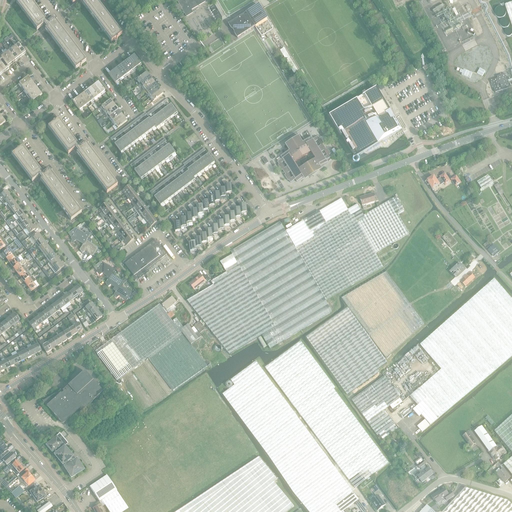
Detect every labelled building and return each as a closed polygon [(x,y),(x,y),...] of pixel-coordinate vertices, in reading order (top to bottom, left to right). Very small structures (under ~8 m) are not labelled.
[(47,23),(42,16),(29,0),(20,0),(16,4),(36,31),(44,25),(46,28),(45,29),(75,69),(80,66),(80,67),(81,66),(81,65),(86,62),(55,22),(56,21),(54,17),(47,23)] [(69,0),(73,4),(77,0),(81,0),(82,2),(81,2),(111,42),(116,39),(116,40),(117,39),(117,38),(122,35),(95,0),(69,0)] [(176,0),(182,9),(186,16),(193,13),(191,10),(205,2),(203,0),(176,0)] [(246,13),(229,24),(237,38),(255,27),(262,37),(264,35),(270,32),(273,29),(267,20),(268,19),(259,4),(246,13)] [(435,5),(434,15),(457,15),(457,9),(450,9),(450,5),(435,5)] [(19,43),(15,46),(22,56),(26,53),(19,43)] [(15,46),(11,49),(19,59),(22,56),(15,46)] [(11,49),(7,52),(15,61),(19,59),(11,49)] [(294,76),(299,72),(284,50),(279,53),(294,76)] [(7,52),(4,54),(11,64),(15,61),(7,52)] [(1,57),(1,58),(8,67),(11,64),(4,54),(1,57)] [(133,55),(130,57),(137,67),(141,64),(133,55)] [(0,56),(0,64),(5,71),(9,68),(8,67),(1,58),(1,57),(0,56)] [(130,57),(126,60),(133,70),(137,67),(130,57)] [(126,60),(123,63),(130,72),(131,73),(131,74),(135,71),(134,71),(133,70),(126,60)] [(123,63),(119,66),(126,75),(130,72),(123,63)] [(119,66),(115,68),(122,78),(126,75),(119,66)] [(115,68),(112,71),(119,81),(122,78),(115,68)] [(115,83),(119,81),(112,71),(108,74),(115,83)] [(137,79),(140,83),(150,76),(147,72),(139,78),(137,79)] [(491,81),(495,93),(510,88),(505,74),(497,77),(498,79),(491,81)] [(19,84),(21,87),(31,80),(28,76),(19,84)] [(140,83),(143,87),(152,79),(150,76),(140,83)] [(143,87),(146,90),(155,83),(152,79),(143,87)] [(21,87),(24,91),(34,83),(31,80),(21,87)] [(97,82),(94,85),(101,94),(105,91),(97,82)] [(24,91),(27,94),(37,87),(34,83),(24,91)] [(146,90),(145,91),(147,95),(148,94),(158,87),(155,83),(146,90)] [(94,85),(90,87),(97,97),(101,94),(94,85)] [(27,94),(30,98),(39,91),(37,87),(27,94)] [(94,100),(97,97),(90,87),(86,90),(94,100)] [(148,94),(151,97),(161,90),(158,87),(148,94)] [(330,115),(329,115),(352,154),(356,151),(357,151),(358,154),(359,156),(367,151),(375,146),(390,137),(400,132),(402,130),(400,126),(396,120),(396,119),(392,114),(388,106),(386,103),(377,88),(377,87),(350,103),(334,113),(330,115)] [(86,90),(83,93),(90,102),(94,100),(86,90)] [(163,94),(161,90),(151,97),(154,101),(163,94)] [(42,94),(39,91),(30,98),(33,102),(42,94)] [(83,93),(79,96),(86,105),(88,108),(92,105),(90,102),(83,93)] [(79,96),(75,98),(83,108),(86,105),(79,96)] [(79,111),(83,108),(75,98),(72,101),(79,111)] [(101,107),(104,110),(114,103),(111,99),(101,107)] [(104,110),(107,114),(116,107),(114,103),(104,110)] [(171,104),(167,107),(174,116),(178,113),(171,104)] [(107,114),(109,118),(119,110),(116,107),(107,114)] [(167,107),(163,109),(171,119),(174,116),(167,107)] [(163,109),(160,112),(167,121),(171,119),(163,109)] [(109,118),(112,121),(122,114),(119,110),(109,118)] [(160,112),(157,114),(164,124),(167,121),(160,112)] [(112,121),(115,125),(125,118),(122,114),(112,121)] [(157,114),(153,117),(160,127),(164,124),(157,114)] [(106,194),(117,186),(87,146),(88,145),(85,141),(78,146),(54,115),(44,123),(68,155),(75,149),(77,153),(76,154),(106,194)] [(157,129),(160,127),(153,117),(150,119),(156,127),(156,128),(157,129)] [(115,125),(114,126),(117,129),(118,129),(127,121),(125,118),(115,125)] [(149,118),(145,121),(152,130),(156,128),(156,127),(150,119),(149,118)] [(145,121),(142,123),(149,133),(152,130),(145,121)] [(142,123),(138,126),(145,135),(149,133),(142,123)] [(138,126),(135,128),(142,138),(145,135),(138,126)] [(135,128),(132,131),(139,140),(142,138),(135,128)] [(132,131),(128,134),(135,143),(139,140),(132,131)] [(128,134),(125,136),(132,146),(135,143),(128,134)] [(125,136),(121,139),(128,148),(132,146),(125,136)] [(331,157),(329,155),(330,154),(327,149),(326,149),(323,145),(324,144),(321,139),(320,139),(318,137),(313,140),(312,137),(303,143),(299,136),(285,145),(290,151),(281,157),(282,159),(277,162),(279,165),(278,165),(282,171),(282,170),(285,175),(288,181),(289,180),(291,183),(295,180),(297,182),(306,177),(309,176),(310,177),(313,176),(312,175),(313,174),(315,173),(316,172),(317,171),(318,169),(319,168),(328,163),(326,160),(331,157)] [(121,139),(118,141),(125,151),(128,148),(121,139)] [(121,153),(125,151),(118,141),(114,144),(121,153)] [(168,145),(165,147),(172,156),(176,154),(168,145)] [(70,221),(81,213),(51,173),(52,172),(49,169),(42,174),(22,147),(11,155),(32,182),(39,177),(41,180),(40,181),(70,221)] [(165,147),(162,150),(169,159),(172,156),(165,147)] [(162,150),(158,152),(165,162),(169,159),(162,150)] [(158,152),(155,155),(162,164),(165,162),(158,152)] [(208,154),(204,156),(211,166),(215,163),(208,154)] [(155,155),(151,157),(158,167),(162,164),(155,155)] [(204,156),(201,159),(208,169),(211,166),(204,156)] [(151,157),(148,160),(155,169),(158,167),(151,157)] [(201,159),(197,162),(204,171),(208,169),(201,159)] [(148,160),(144,163),(152,172),(155,169),(148,160)] [(197,162),(194,164),(201,174),(204,171),(197,162)] [(144,163),(141,165),(148,175),(152,172),(144,163)] [(194,164),(190,167),(197,176),(201,174),(194,164)] [(141,165),(138,168),(145,177),(148,175),(141,165)] [(187,169),(188,171),(194,179),(197,176),(190,167),(187,169)] [(141,180),(145,177),(138,168),(134,170),(141,180)] [(195,180),(194,179),(188,171),(185,173),(192,183),(195,180)] [(185,173),(181,176),(189,185),(192,183),(185,173)] [(437,188),(440,186),(444,183),(445,185),(450,182),(445,174),(440,177),(441,178),(437,181),(434,176),(431,178),(430,178),(428,179),(428,180),(427,180),(431,186),(431,187),(431,188),(432,188),(433,189),(437,186),(437,188)] [(488,175),(477,182),(483,190),(493,184),(488,175)] [(181,176),(178,179),(185,188),(189,185),(181,176)] [(452,180),(456,186),(461,183),(456,177),(452,180)] [(178,179),(174,181),(182,191),(185,188),(178,179)] [(224,179),(221,181),(224,185),(225,188),(225,191),(226,193),(226,194),(232,193),(231,184),(228,184),(226,182),(226,181),(224,179)] [(174,181),(171,184),(178,193),(182,191),(174,181)] [(216,185),(219,189),(219,192),(220,198),(220,200),(226,200),(226,194),(226,193),(225,191),(225,188),(222,188),(220,186),(220,185),(219,183),(216,185)] [(498,183),(494,186),(500,196),(504,193),(498,183)] [(171,184),(167,186),(175,196),(178,193),(171,184)] [(122,191),(125,195),(132,189),(129,185),(122,191)] [(167,186),(164,189),(171,198),(175,196),(167,186)] [(210,189),(213,193),(213,196),(214,196),(214,202),(221,202),(220,200),(220,198),(219,192),(217,193),(215,190),(213,187),(210,189)] [(0,200),(1,202),(10,196),(6,191),(3,192),(1,189),(0,189),(0,200)] [(125,195),(128,199),(135,194),(132,189),(125,195)] [(164,189),(161,192),(168,201),(171,198),(164,189)] [(205,193),(204,194),(207,197),(208,201),(209,206),(209,207),(215,206),(214,202),(214,196),(213,196),(211,197),(209,194),(207,191),(205,193)] [(161,192),(157,194),(164,204),(168,201),(161,192)] [(362,205),(376,201),(373,193),(360,198),(362,205)] [(128,199),(131,203),(138,198),(135,194),(128,199)] [(161,206),(164,204),(157,194),(154,197),(161,206)] [(6,203),(8,205),(13,200),(10,196),(1,202),(4,205),(6,203)] [(199,198),(202,202),(202,203),(202,205),(203,210),(203,211),(209,210),(209,207),(209,206),(208,201),(205,201),(203,198),(202,196),(199,198)] [(304,221),(285,231),(326,300),(383,267),(376,253),(409,234),(398,214),(404,211),(401,205),(396,197),(364,215),(357,204),(348,209),(342,198),(320,211),(326,223),(310,232),(304,221)] [(131,203),(134,207),(141,202),(138,198),(131,203)] [(239,204),(240,208),(241,213),(247,213),(246,203),(243,204),(241,201),(239,198),(236,201),(239,204)] [(8,205),(11,209),(17,205),(13,200),(8,205)] [(196,205),(196,207),(196,209),(197,209),(197,215),(197,216),(204,215),(203,211),(203,210),(202,205),(202,203),(200,204),(199,204),(198,202),(196,200),(193,202),(196,205)] [(133,208),(136,212),(145,206),(141,202),(134,207),(133,208)] [(99,208),(102,213),(109,207),(106,203),(99,208)] [(241,217),(241,213),(240,208),(237,208),(235,205),(234,203),(231,205),(234,209),(234,212),(235,218),(241,217)] [(190,210),(191,213),(192,219),(192,221),(195,221),(195,218),(198,218),(197,216),(197,215),(197,209),(196,209),(196,207),(194,208),(193,208),(192,206),(191,204),(188,206),(190,210)] [(11,209),(15,214),(21,210),(17,205),(11,209)] [(136,212),(139,216),(148,210),(145,206),(136,212)] [(102,213),(105,217),(112,211),(109,207),(102,213)] [(236,221),(235,218),(234,212),(232,212),(230,209),(228,207),(225,209),(228,213),(228,216),(229,222),(236,221)] [(185,214),(185,218),(186,223),(192,222),(192,221),(192,219),(191,213),(188,214),(186,211),(187,210),(185,208),(182,210),(185,214)] [(15,214),(19,219),(24,215),(21,210),(15,214)] [(142,220),(144,219),(143,219),(151,214),(148,210),(139,216),(142,220)] [(105,217),(108,221),(115,215),(112,211),(105,217)] [(230,225),(229,222),(228,216),(226,217),(224,214),(224,213),(222,211),(220,213),(222,217),(223,221),(223,220),(224,226),(230,225)] [(308,218),(304,221),(310,232),(326,223),(320,211),(308,218)] [(179,218),(180,222),(180,227),(181,227),(181,230),(184,229),(184,227),(187,227),(186,223),(185,218),(183,218),(180,215),(181,215),(179,212),(176,215),(179,218)] [(143,219),(144,219),(147,223),(154,218),(151,214),(143,219)] [(16,221),(20,226),(28,220),(24,215),(19,219),(16,221)] [(118,219),(115,215),(108,221),(107,222),(110,226),(111,225),(118,219)] [(224,229),(224,226),(223,220),(223,221),(220,221),(218,218),(217,215),(214,218),(217,221),(217,225),(218,230),(224,229)] [(181,231),(181,230),(181,227),(180,227),(180,222),(177,222),(175,219),(174,217),(171,219),(174,223),(175,232),(181,231)] [(157,222),(154,218),(147,223),(150,227),(157,222)] [(111,225),(114,229),(122,223),(118,219),(111,225)] [(20,226),(23,230),(31,224),(28,220),(20,226)] [(219,234),(218,230),(217,225),(215,225),(213,222),(211,220),(208,222),(211,225),(211,229),(212,229),(212,235),(213,235),(219,234)] [(237,263),(225,271),(227,273),(213,281),(215,284),(187,301),(230,354),(261,335),(270,349),(332,312),(326,300),(285,231),(280,222),(231,252),(232,255),(237,263)] [(114,229),(117,233),(125,227),(122,223),(114,229)] [(35,229),(31,224),(23,230),(27,235),(35,229)] [(213,238),(213,235),(212,235),(212,229),(211,229),(209,229),(207,227),(207,226),(206,224),(203,226),(205,230),(206,233),(207,239),(213,238)] [(117,233),(120,237),(128,231),(125,227),(117,233)] [(68,234),(72,238),(77,229),(75,228),(68,234)] [(207,242),(207,239),(206,233),(204,234),(201,231),(202,230),(200,228),(197,230),(200,234),(200,238),(201,238),(201,243),(207,242)] [(77,229),(72,238),(71,239),(74,242),(76,240),(83,244),(83,245),(86,240),(86,241),(90,234),(86,231),(84,234),(77,229)] [(120,237),(124,241),(131,235),(128,231),(120,237)] [(194,239),(195,242),(195,247),(196,247),(202,246),(201,243),(201,238),(200,238),(198,238),(196,235),(194,232),(191,235),(194,238),(194,239)] [(31,238),(35,243),(42,238),(38,233),(31,238)] [(451,248),(457,243),(449,233),(443,238),(451,248)] [(134,240),(131,235),(124,241),(127,245),(134,240)] [(190,239),(189,237),(186,239),(189,242),(190,252),(196,251),(196,247),(195,247),(195,242),(194,239),(192,241),(190,239)] [(35,243),(39,248),(46,243),(42,238),(35,243)] [(127,262),(124,264),(126,266),(133,275),(131,277),(135,281),(145,273),(146,274),(149,272),(148,270),(147,269),(160,260),(167,255),(166,254),(155,239),(149,244),(149,245),(128,261),(127,262)] [(0,250),(1,249),(3,251),(9,246),(4,240),(0,242),(0,250)] [(97,248),(86,241),(86,240),(83,245),(83,244),(80,250),(82,253),(85,251),(92,256),(93,255),(95,256),(101,251),(96,249),(97,248)] [(39,248),(42,253),(49,248),(46,243),(39,248)] [(6,258),(13,252),(17,250),(15,247),(12,250),(9,246),(3,251),(4,252),(2,253),(6,258)] [(494,257),(499,253),(492,246),(488,250),(494,257)] [(42,253),(46,258),(53,252),(49,248),(42,253)] [(17,257),(13,252),(6,258),(10,263),(17,257)] [(46,258),(50,262),(56,257),(53,252),(46,258)] [(220,262),(225,271),(237,263),(232,255),(220,262)] [(21,262),(17,257),(10,263),(13,268),(18,264),(21,262)] [(48,264),(51,269),(60,262),(56,257),(50,262),(48,264)] [(55,274),(56,273),(61,269),(64,267),(60,262),(51,269),(55,274)] [(106,276),(109,277),(109,278),(111,274),(114,270),(101,262),(94,267),(97,271),(97,272),(99,275),(102,273),(103,272),(107,274),(106,276)] [(459,263),(449,272),(456,279),(466,270),(459,263)] [(22,269),(18,264),(13,268),(17,273),(22,269)] [(24,267),(22,269),(17,273),(21,277),(28,272),(24,267)] [(21,277),(24,282),(32,276),(28,272),(21,277)] [(386,358),(424,323),(386,272),(342,298),(386,358)] [(465,286),(475,277),(470,272),(460,281),(465,286)] [(511,273),(510,275),(511,277),(511,414),(494,431),(511,452),(511,457),(503,464),(511,474),(511,273)] [(123,281),(111,274),(109,278),(109,277),(106,283),(108,286),(111,284),(112,283),(116,286),(113,290),(116,291),(118,289),(120,286),(122,283),(124,284),(128,280),(126,278),(123,281)] [(194,289),(205,281),(200,275),(190,284),(194,289)] [(35,281),(32,276),(24,282),(28,287),(33,283),(35,281)] [(410,396),(418,406),(423,401),(438,418),(463,397),(464,397),(511,355),(511,298),(495,278),(420,344),(441,369),(410,396)] [(38,290),(33,283),(28,287),(31,292),(33,290),(35,293),(38,290)] [(78,286),(74,289),(80,297),(82,296),(81,294),(83,292),(78,286)] [(131,293),(120,286),(118,289),(116,291),(114,294),(116,298),(119,296),(120,294),(124,297),(123,298),(126,300),(131,293)] [(78,299),(80,297),(74,289),(69,293),(74,299),(76,297),(78,299)] [(69,293),(65,296),(69,302),(74,299),(69,293)] [(65,296),(60,299),(65,305),(69,302),(65,296)] [(171,311),(169,308),(177,302),(172,296),(162,305),(163,306),(163,307),(164,307),(169,313),(171,311)] [(60,299),(56,303),(60,309),(65,305),(60,299)] [(56,303),(51,306),(56,312),(60,309),(56,303)] [(85,307),(89,312),(95,308),(91,303),(85,307)] [(111,340),(113,343),(133,369),(148,358),(173,391),(207,366),(191,344),(180,330),(184,328),(177,318),(173,321),(171,319),(168,315),(160,304),(111,340)] [(51,306),(47,310),(52,316),(56,312),(51,306)] [(89,312),(92,317),(98,312),(95,308),(89,312)] [(348,308),(306,337),(348,395),(379,372),(378,369),(387,362),(348,308)] [(47,310),(43,313),(47,319),(52,316),(47,310)] [(98,312),(92,317),(90,318),(93,323),(102,317),(98,312)] [(43,313),(38,317),(43,323),(47,319),(43,313)] [(15,314),(10,317),(15,324),(20,320),(15,314)] [(10,317),(5,321),(10,327),(15,324),(10,317)] [(38,317),(34,320),(38,326),(43,323),(38,317)] [(36,328),(38,326),(34,320),(29,324),(35,332),(37,330),(36,328)] [(5,321),(1,324),(6,331),(10,327),(5,321)] [(200,333),(205,329),(199,322),(194,326),(200,333)] [(78,323),(73,326),(77,333),(82,330),(78,323)] [(188,324),(184,328),(180,330),(191,344),(199,339),(199,338),(201,337),(194,327),(191,329),(188,324)] [(73,326),(68,329),(72,336),(77,333),(73,326)] [(68,329),(63,333),(67,339),(72,336),(68,329)] [(55,337),(52,339),(57,346),(62,343),(58,336),(56,333),(54,335),(55,337)] [(63,333),(58,336),(62,343),(67,339),(63,333)] [(261,336),(258,338),(264,347),(267,346),(261,336)] [(52,339),(47,342),(51,349),(57,346),(52,339)] [(111,340),(95,352),(100,358),(115,378),(117,381),(133,369),(113,343),(111,340)] [(265,368),(308,424),(356,488),(389,463),(380,450),(333,389),(335,388),(308,350),(301,341),(265,368)] [(46,353),(51,349),(47,342),(42,346),(46,353)] [(30,348),(27,349),(31,356),(36,353),(33,347),(32,347),(31,344),(29,345),(30,348)] [(38,344),(33,347),(36,353),(41,351),(38,344)] [(23,348),(21,349),(26,359),(31,356),(27,349),(25,351),(23,348)] [(20,353),(17,354),(21,361),(26,359),(21,349),(18,350),(20,353)] [(10,358),(7,360),(11,366),(16,364),(12,357),(11,354),(8,356),(10,358)] [(17,354),(12,357),(16,364),(21,361),(17,354)] [(3,358),(1,359),(6,369),(11,366),(7,360),(5,361),(3,358)] [(309,511),(344,511),(342,511),(337,505),(353,492),(308,432),(308,431),(256,362),(231,379),(231,380),(235,385),(223,394),(295,494),(308,510),(309,511)] [(62,389),(43,401),(63,424),(63,423),(68,419),(69,419),(68,418),(74,414),(79,409),(82,412),(81,411),(86,406),(87,407),(89,405),(88,405),(92,401),(92,402),(93,402),(92,401),(96,398),(95,397),(97,396),(97,397),(98,397),(97,396),(103,392),(98,386),(99,385),(97,382),(95,383),(84,371),(68,386),(69,387),(64,392),(62,389)] [(384,376),(352,400),(368,422),(372,428),(377,436),(379,434),(383,440),(388,436),(398,429),(394,423),(388,416),(384,410),(390,406),(400,399),(384,376)] [(430,425),(438,418),(423,401),(418,406),(413,410),(419,417),(421,415),(430,425)] [(488,416),(485,418),(491,425),(494,423),(488,416)] [(425,420),(417,426),(422,432),(429,425),(425,420)] [(496,460),(506,453),(500,443),(496,446),(482,426),(475,431),(496,460)] [(471,447),(476,443),(468,433),(463,436),(471,447)] [(56,436),(46,445),(52,452),(53,451),(55,454),(54,455),(63,465),(64,464),(65,466),(64,467),(71,478),(84,470),(77,459),(74,460),(72,457),(73,456),(64,446),(66,445),(65,443),(66,442),(63,437),(61,435),(60,434),(56,436)] [(7,450),(9,449),(0,439),(0,456),(1,456),(2,458),(9,452),(7,450)] [(8,465),(16,457),(12,453),(4,460),(8,465)] [(287,511),(294,507),(274,482),(277,480),(259,457),(177,511),(287,511)] [(416,462),(416,463),(417,465),(420,468),(426,464),(423,460),(423,461),(422,459),(420,458),(416,462)] [(11,469),(13,472),(22,464),(18,460),(13,465),(11,463),(4,470),(6,473),(11,469)] [(25,468),(22,464),(13,472),(17,476),(25,468)] [(413,474),(413,476),(415,478),(417,481),(420,479),(422,482),(433,474),(428,467),(420,473),(419,471),(418,470),(413,474)] [(505,483),(511,477),(503,469),(497,474),(505,483)] [(18,479),(22,484),(31,476),(28,471),(18,479)] [(107,475),(89,487),(99,502),(101,500),(116,490),(117,490),(107,475)] [(35,481),(31,476),(22,484),(26,488),(35,481)] [(4,480),(1,483),(6,488),(9,485),(8,483),(4,480)] [(30,492),(34,497),(42,491),(41,489),(41,488),(39,485),(36,487),(37,487),(35,488),(34,486),(27,491),(28,493),(30,492)] [(13,491),(11,493),(11,494),(16,499),(24,492),(19,486),(13,491)] [(442,511),(511,511),(511,504),(507,500),(465,488),(442,511)] [(447,501),(455,496),(452,492),(448,494),(445,489),(440,492),(439,491),(433,496),(438,504),(446,498),(447,501)] [(116,490),(101,500),(105,505),(109,511),(122,511),(128,508),(116,490)] [(377,497),(375,498),(374,497),(373,497),(371,499),(371,500),(371,501),(378,511),(386,505),(380,498),(383,496),(379,490),(374,493),(377,497)] [(44,494),(42,491),(34,497),(37,502),(44,498),(44,499),(47,497),(45,494),(44,494)] [(359,499),(353,492),(337,505),(342,511),(344,511),(345,511),(347,509),(356,502),(358,500),(359,499)] [(367,511),(358,500),(356,502),(362,511),(367,511)] [(37,511),(45,511),(53,507),(49,502),(42,508),(40,505),(35,509),(37,511)]
